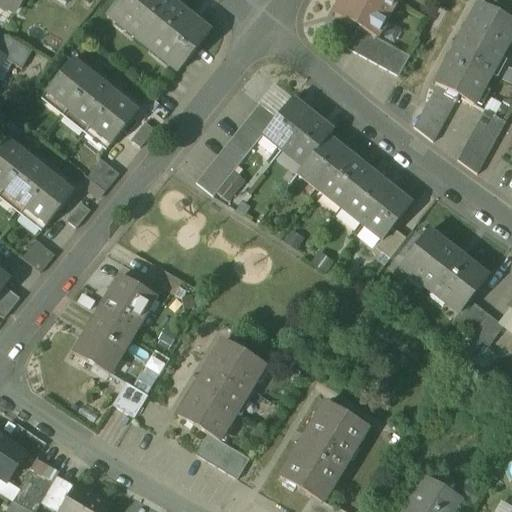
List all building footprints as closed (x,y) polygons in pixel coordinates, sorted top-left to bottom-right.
[(24,0),(0,0),(0,5),(16,14),(24,0)] [(166,0),(123,0),(109,18),(179,75),(211,36),(166,0)] [(345,0),(335,18),(359,31),(377,41),(399,0),(345,0)] [(511,23),(480,6),(436,87),(474,109),(511,38),(511,23)] [(377,41),(359,31),(348,51),(399,79),(411,59),(377,41)] [(33,54),(5,38),(0,47),(0,57),(4,60),(3,61),(23,72),(33,54)] [(74,62),(46,97),(68,114),(96,80),(74,62)] [(118,97),(96,80),(68,114),(90,132),(118,97)] [(118,97),(90,132),(112,149),(140,115),(118,97)] [(270,130),(263,138),(282,154),(312,117),(293,101),(270,130)] [(277,121),(260,107),(253,116),(270,130),(277,121)] [(485,114),(458,163),(478,178),(506,125),(485,114)] [(270,130),(253,116),(246,125),(263,138),(270,130)] [(312,117),(282,154),(304,171),(329,140),(334,134),(312,117)] [(146,125),(132,144),(142,151),(156,133),(146,125)] [(263,138),(246,125),(239,133),(256,147),(263,138)] [(256,147),(239,133),(232,142),(249,156),(256,147)] [(304,171),(299,177),(320,194),(324,190),(350,157),(329,140),(304,171)] [(249,156),(232,142),(225,151),(242,165),(249,156)] [(9,143),(0,154),(0,192),(3,195),(31,161),(9,143)] [(242,165),(225,151),(218,160),(235,173),(242,165)] [(350,157),(324,190),(320,194),(342,212),(345,207),(346,207),(372,175),(350,157)] [(235,173),(218,160),(211,168),(228,182),(235,173)] [(31,161),(3,195),(25,213),(53,178),(31,161)] [(102,163),(88,181),(97,188),(111,170),(102,163)] [(228,182),(211,168),(204,177),(221,191),(228,182)] [(111,170),(97,188),(106,196),(121,178),(111,170)] [(372,175),(346,207),(345,207),(342,212),(364,229),(394,192),(372,175)] [(221,191),(204,177),(197,186),(214,200),(221,191)] [(53,178),(25,213),(47,230),(75,196),(53,178)] [(394,192),(364,229),(382,244),(383,244),(394,231),(413,207),(394,192)] [(82,207),(68,225),(77,232),(91,214),(82,207)] [(407,241),(394,231),(383,244),(382,244),(377,250),(391,262),(407,241)] [(429,234),(401,270),(459,316),(460,316),(470,303),(488,280),(429,234)] [(37,244),(23,262),(32,270),(47,252),(37,244)] [(47,252),(32,270),(41,277),(56,259),(47,252)] [(183,285),(162,272),(154,286),(175,299),(183,285)] [(0,274),(0,297),(11,284),(0,274)] [(156,301),(121,280),(98,319),(133,340),(156,301)] [(21,303),(9,293),(0,304),(0,319),(5,323),(21,303)] [(470,303),(460,316),(459,316),(454,322),(474,337),(489,318),(470,303)] [(489,318),(474,337),(489,349),(504,329),(489,318)] [(133,340),(98,319),(75,358),(110,379),(133,340)] [(224,345),(178,420),(209,439),(219,445),(265,369),(224,345)] [(135,387),(149,394),(155,380),(142,374),(135,387)] [(148,400),(127,387),(114,409),(135,422),(148,400)] [(327,406),(281,482),(312,501),(322,507),(323,506),(368,431),(327,406)] [(0,438),(0,480),(1,482),(10,467),(20,453),(20,452),(0,438)] [(219,445),(209,439),(197,459),(238,484),(250,464),(219,445)] [(20,453),(10,467),(18,473),(28,458),(20,453)] [(32,473),(13,505),(23,511),(25,511),(38,511),(54,487),(32,473)] [(455,511),(461,503),(425,482),(406,511),(455,511)] [(481,497),(461,485),(454,497),(474,510),(481,497)] [(111,511),(112,510),(76,489),(62,511),(111,511)] [(332,511),(323,506),(322,507),(312,501),(304,511),(338,511),(334,509),(332,511)]
